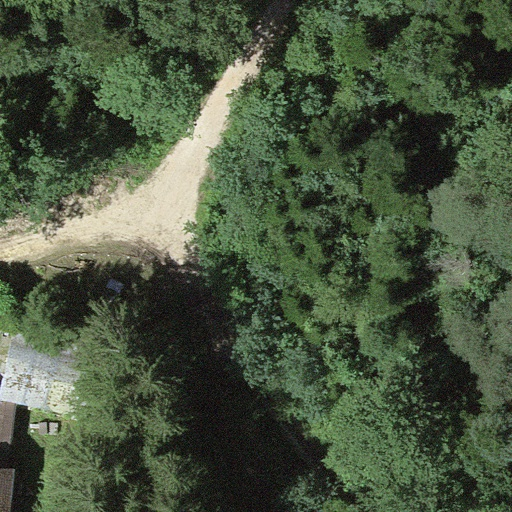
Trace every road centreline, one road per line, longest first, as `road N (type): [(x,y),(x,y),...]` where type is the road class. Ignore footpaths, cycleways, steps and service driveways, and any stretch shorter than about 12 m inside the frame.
road 1 (track): [(295,0),(165,202),(0,254)]
road 2 (track): [(165,202),(205,319),(265,378),(341,486),(378,511)]
road 3 (track): [(205,319),(208,362),(277,511)]
